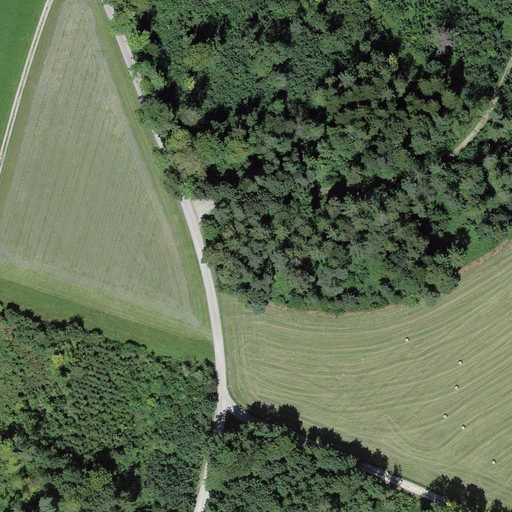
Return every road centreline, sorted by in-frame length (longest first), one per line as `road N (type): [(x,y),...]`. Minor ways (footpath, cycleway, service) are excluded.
road 1 (track): [(511,70),(459,152),(416,176),(185,207)]
road 2 (track): [(477,511),(223,398)]
road 3 (track): [(50,0),(0,162)]
road 4 (track): [(323,449),(252,461),(200,501)]
